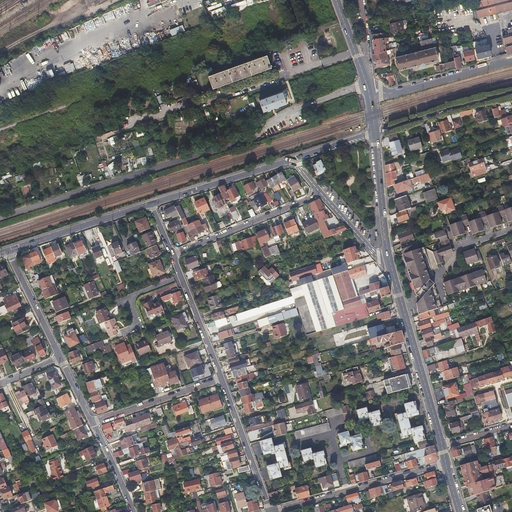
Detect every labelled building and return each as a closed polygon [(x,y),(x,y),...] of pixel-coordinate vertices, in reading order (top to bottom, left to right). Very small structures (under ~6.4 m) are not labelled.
[(149,11),(161,11),(160,0),(149,1),(149,11)] [(511,0),(476,0),(481,18),(491,16),(493,24),(498,23),(496,14),(511,9),(511,0)] [(403,31),(402,26),(401,21),(389,24),(392,34),(403,31)] [(511,33),(502,36),(507,54),(511,52),(511,33)] [(373,40),(374,54),(386,51),(384,45),(386,45),(386,42),(388,41),(387,38),(384,38),(373,40)] [(431,44),(431,42),(430,39),(418,42),(420,47),(431,44)] [(454,61),(455,65),(456,68),(461,67),(457,51),(463,49),(463,47),(469,46),(469,48),(472,47),(471,45),(471,43),(451,48),(454,61)] [(472,50),(475,59),(490,55),(488,45),(479,47),(479,45),(474,47),(474,48),(472,49),(472,50)] [(425,67),(425,65),(425,64),(438,60),(435,47),(395,57),(399,70),(420,65),(421,68),(425,67)] [(386,51),(374,54),(375,62),(388,59),(394,57),(393,53),(392,49),(390,50),(386,51)] [(475,59),(472,50),(463,52),(466,61),(475,59)] [(267,54),(238,64),(209,75),(214,88),(272,67),(267,54)] [(388,59),(375,62),(374,63),(374,68),(390,64),(388,59)] [(439,66),(441,70),(443,68),(455,65),(454,61),(439,65),(439,66)] [(64,65),(68,74),(73,71),(74,74),(77,73),(74,63),(71,64),(71,63),(64,65)] [(65,71),(56,75),(59,81),(68,78),(65,71)] [(388,80),(396,78),(395,71),(386,73),(388,80)] [(260,100),(262,105),(264,111),(287,103),(286,101),(284,94),(283,91),(260,100)] [(505,110),(502,111),(499,112),(496,103),(491,104),(494,118),(506,115),(505,110)] [(487,118),(486,114),(485,110),(476,112),(478,120),(487,118)] [(511,115),(501,119),(504,128),(505,127),(509,126),(510,126),(511,125),(511,115)] [(452,129),(451,127),(451,125),(449,126),(446,120),(439,123),(442,132),(452,129)] [(146,129),(136,132),(137,137),(148,134),(146,129)] [(442,139),(441,134),(439,130),(430,133),(429,133),(432,142),(442,139)] [(383,141),(383,148),(390,146),(393,155),(402,152),(396,134),(385,138),(383,141)] [(115,137),(109,139),(111,145),(118,143),(115,137)] [(422,148),(421,143),(419,138),(408,141),(411,151),(422,148)] [(448,150),(439,153),(442,162),(452,159),(453,160),(461,158),(458,149),(448,152),(448,150)] [(146,156),(134,159),(136,167),(148,164),(146,156)] [(312,165),(315,170),(318,174),(326,170),(321,159),(316,162),(316,163),(312,165)] [(394,185),(394,181),(396,180),(395,171),(395,170),(400,168),(399,164),(398,161),(392,163),(391,159),(387,160),(388,164),(385,165),(387,187),(394,185)] [(472,178),(479,175),(486,173),(482,159),(468,164),(472,178)] [(98,165),(108,179),(115,174),(112,170),(117,166),(114,161),(108,166),(104,161),(98,165)] [(273,176),(278,183),(285,179),(281,172),(273,176)] [(91,173),(78,177),(80,186),(85,185),(84,181),(93,179),(91,173)] [(428,173),(418,176),(419,180),(421,183),(430,180),(428,173)] [(270,188),(277,184),(278,183),(273,176),(265,181),(270,188)] [(261,189),(264,187),(267,185),(263,179),(257,182),(261,189)] [(288,183),(291,189),(293,192),(301,187),(296,179),(288,183)] [(407,180),(394,185),(397,193),(412,188),(409,180),(407,180)] [(246,193),(245,193),(247,196),(254,192),(252,189),(258,186),(255,181),(243,186),(246,193)] [(224,200),(229,198),(229,197),(226,191),(224,186),(218,188),(221,194),(224,200)] [(229,197),(229,198),(231,202),(235,200),(234,198),(238,196),(234,187),(226,191),(229,197)] [(438,200),(436,195),(434,190),(423,194),(427,203),(438,200)] [(221,209),(222,209),(223,208),(222,206),(227,204),(224,200),(221,194),(213,198),(216,204),(214,205),(215,207),(217,206),(218,208),(220,208),(221,209)] [(259,209),(258,208),(266,204),(262,196),(257,198),(255,194),(248,198),(255,211),(259,209)] [(408,209),(410,209),(406,196),(395,200),(399,212),(405,210),(408,209)] [(204,198),(199,200),(194,202),(200,213),(209,209),(204,198)] [(328,209),(324,204),(319,199),(308,204),(314,217),(315,218),(328,209)] [(438,203),(439,207),(440,211),(445,210),(446,213),(454,210),(450,199),(438,203)] [(499,227),(500,226),(501,226),(501,225),(502,225),(500,217),(505,215),(508,222),(510,222),(511,222),(511,206),(504,209),(503,205),(496,208),(498,212),(486,216),(485,212),(478,214),(480,219),(468,222),(466,215),(460,217),(461,221),(450,224),(447,216),(442,218),(446,227),(450,225),(454,237),(456,236),(458,237),(459,236),(462,234),(462,235),(464,235),(464,234),(465,233),(463,226),(469,224),(473,235),(475,234),(477,235),(478,233),(481,232),(481,233),(482,232),(482,231),(484,231),(482,224),(488,221),(491,229),(493,228),(495,229),(496,227),(498,226),(499,227)] [(176,217),(179,215),(176,209),(175,207),(175,206),(163,211),(166,218),(172,215),(173,218),(176,217)] [(176,209),(179,215),(181,219),(183,217),(178,206),(175,207),(176,209)] [(229,209),(233,216),(234,219),(239,217),(233,206),(229,209)] [(328,209),(315,218),(319,228),(324,238),(335,234),(333,229),(332,226),(336,217),(328,209)] [(405,210),(399,212),(396,213),(399,222),(408,219),(405,210)] [(139,232),(144,230),(149,228),(145,217),(135,222),(139,232)] [(302,223),(304,228),(306,233),(319,228),(315,218),(314,217),(302,223)] [(288,235),(294,233),(299,230),(294,219),(283,224),(288,235)] [(199,220),(187,225),(190,231),(201,225),(199,220)] [(172,232),(182,228),(184,227),(184,226),(182,226),(181,225),(179,226),(177,221),(168,224),(172,232)] [(190,231),(187,232),(188,235),(190,240),(191,242),(195,241),(192,236),(203,231),(204,232),(209,230),(205,224),(201,225),(190,231)] [(275,237),(279,235),(283,233),(280,225),(271,228),(275,237)] [(335,234),(341,232),(347,230),(343,225),(333,229),(335,234)] [(256,236),(260,246),(262,245),(261,243),(269,240),(265,230),(255,234),(256,236)] [(410,230),(398,234),(402,244),(413,240),(410,230)] [(147,246),(151,244),(155,242),(151,232),(142,236),(147,246)] [(179,241),(182,240),(185,239),(182,232),(176,234),(179,241)] [(259,259),(265,258),(261,248),(260,246),(256,236),(232,244),(234,251),(243,248),(243,249),(254,246),(255,250),(253,251),(254,253),(256,252),(259,259)] [(445,262),(444,258),(443,255),(453,252),(452,250),(454,247),(451,246),(449,239),(441,242),(443,249),(433,252),(437,264),(440,263),(441,265),(442,262),(445,262)] [(86,252),(83,246),(81,240),(73,243),(78,255),(86,252)] [(115,256),(118,254),(122,253),(117,242),(111,245),(115,256)] [(132,249),(134,253),(134,254),(140,252),(136,242),(126,246),(128,251),(132,249)] [(78,255),(73,243),(65,246),(69,258),(78,255)] [(401,246),(404,254),(413,251),(410,243),(401,246)] [(50,248),(54,257),(62,254),(58,245),(50,248)] [(146,249),(148,254),(150,258),(159,254),(156,245),(146,249)] [(265,258),(267,257),(269,256),(279,253),(277,247),(276,246),(267,249),(266,246),(261,248),(265,258)] [(355,246),(343,250),(344,255),(347,263),(359,259),(358,255),(356,251),(355,246)] [(47,262),(51,261),(55,259),(54,257),(50,248),(50,247),(42,250),(47,262)] [(411,281),(430,274),(429,272),(424,256),(426,255),(424,247),(413,251),(404,254),(403,254),(411,281)] [(468,265),(475,262),(483,260),(479,250),(476,251),(476,248),(463,253),(468,265)] [(40,263),(39,260),(36,252),(29,255),(32,263),(35,262),(36,265),(40,263)] [(117,260),(118,261),(118,262),(127,258),(125,253),(119,255),(121,258),(117,260)] [(510,262),(509,259),(508,256),(504,257),(503,253),(499,255),(503,265),(510,262)] [(32,263),(29,255),(21,258),(26,269),(33,266),(32,263)] [(103,267),(105,266),(107,266),(102,255),(98,256),(103,267)] [(199,258),(198,259),(197,259),(196,258),(195,257),(195,256),(185,260),(189,270),(201,265),(199,258)] [(495,256),(491,257),(487,259),(490,269),(499,266),(495,256)] [(154,277),(159,275),(164,273),(159,260),(149,265),(154,277)] [(376,290),(379,289),(381,288),(378,281),(369,284),(370,288),(360,292),(359,288),(354,289),(351,280),(362,276),(378,270),(375,261),(290,290),(292,297),(244,312),(246,317),(305,299),(316,332),(336,326),(332,313),(343,309),(356,306),(366,302),(365,298),(364,294),(376,290)] [(312,261),(300,265),(305,278),(317,274),(312,261)] [(0,265),(0,278),(8,274),(3,264),(0,265)] [(300,265),(288,269),(292,282),(305,278),(300,265)] [(264,267),(257,273),(266,284),(265,286),(270,287),(270,284),(279,276),(274,270),(270,273),(269,272),(264,267)] [(196,281),(200,280),(209,277),(205,268),(193,273),(196,281)] [(453,280),(451,278),(450,280),(451,282),(447,283),(447,282),(446,281),(444,282),(444,283),(442,283),(447,296),(487,282),(482,269),(481,270),(479,268),(478,271),(479,272),(475,273),(475,272),(474,271),(471,272),(471,273),(469,274),(469,273),(467,274),(466,275),(467,276),(463,277),(463,276),(461,274),(460,277),(453,280)] [(383,288),(388,286),(386,279),(382,273),(378,276),(381,281),(383,288)] [(431,277),(430,274),(411,281),(415,295),(430,279),(431,277)] [(205,288),(216,284),(215,283),(213,275),(209,277),(200,280),(203,289),(205,288)] [(354,289),(359,288),(365,286),(362,276),(351,280),(354,289)] [(39,280),(38,280),(42,290),(51,286),(47,277),(39,280)] [(417,301),(432,285),(431,282),(430,279),(415,295),(416,298),(417,301)] [(89,298),(93,297),(98,295),(92,282),(84,286),(89,298)] [(415,303),(418,314),(427,312),(439,307),(432,285),(417,301),(415,303)] [(51,286),(42,290),(45,299),(56,295),(52,286),(51,286)] [(386,296),(390,295),(388,286),(383,288),(381,288),(379,289),(381,298),(386,296)] [(365,298),(366,302),(381,298),(379,289),(376,290),(377,294),(371,296),(365,298)] [(160,297),(161,299),(162,301),(172,297),(174,303),(182,300),(179,291),(171,294),(171,293),(160,297)] [(5,304),(5,305),(5,306),(0,308),(0,315),(13,309),(14,312),(22,308),(15,295),(4,300),(6,304),(5,304)] [(208,298),(209,304),(211,310),(222,307),(218,295),(208,298)] [(381,298),(366,302),(356,306),(343,309),(332,313),(336,326),(357,320),(354,313),(351,314),(345,316),(345,314),(366,308),(365,306),(367,305),(369,312),(380,309),(378,301),(387,298),(386,296),(381,298)] [(68,307),(66,302),(64,297),(53,301),(57,312),(68,307)] [(145,307),(146,312),(148,316),(154,314),(155,315),(164,312),(160,301),(154,304),(151,305),(151,303),(150,302),(144,304),(146,307),(145,307)] [(103,323),(111,320),(109,315),(107,316),(106,312),(104,308),(95,312),(96,315),(95,316),(98,325),(103,323)] [(296,308),(277,315),(257,321),(259,328),(298,315),(296,308)] [(215,321),(225,318),(223,314),(227,313),(226,310),(212,315),(214,321),(215,321)] [(427,312),(418,314),(420,321),(429,318),(429,316),(435,314),(433,310),(427,312)] [(390,318),(389,315),(388,311),(380,314),(382,321),(390,318)] [(70,319),(69,315),(67,312),(56,316),(58,324),(70,319)] [(184,312),(177,316),(172,318),(177,330),(187,325),(186,321),(188,320),(184,312)] [(492,322),(491,320),(491,317),(472,324),(473,328),(492,322)] [(226,318),(225,318),(215,321),(217,327),(227,323),(226,318)] [(28,330),(25,324),(22,319),(12,324),(18,335),(28,330)] [(117,334),(116,332),(115,330),(118,329),(114,319),(111,320),(103,323),(109,337),(117,334)] [(429,323),(428,323),(427,320),(418,323),(421,331),(431,327),(429,323)] [(272,327),(273,332),(276,339),(287,336),(283,323),(272,327)] [(471,324),(456,329),(459,337),(465,335),(464,331),(472,328),(471,324)] [(373,338),(400,330),(399,326),(393,327),(393,325),(371,331),(371,332),(373,338)] [(160,334),(158,335),(156,336),(161,348),(164,346),(169,344),(173,343),(168,331),(164,332),(162,328),(158,330),(160,334)] [(68,336),(66,337),(64,338),(69,348),(79,343),(72,330),(70,329),(67,330),(67,332),(68,336)] [(234,336),(233,332),(232,329),(218,334),(220,340),(234,336)] [(424,339),(433,336),(431,329),(421,332),(424,339)] [(452,340),(459,338),(459,337),(456,329),(450,331),(449,331),(452,340)] [(398,344),(404,342),(400,330),(373,338),(368,339),(369,344),(379,342),(380,342),(384,341),(385,340),(388,339),(389,344),(383,345),(384,348),(386,347),(392,345),(398,344)] [(433,336),(424,339),(419,341),(421,349),(432,345),(431,344),(433,344),(432,342),(433,342),(432,339),(434,339),(435,339),(438,338),(438,335),(440,334),(439,331),(436,332),(437,335),(433,336)] [(373,338),(371,332),(336,342),(338,348),(368,339),(373,338)] [(135,347),(137,350),(139,354),(150,349),(146,339),(138,342),(140,345),(135,347)] [(37,350),(39,353),(40,357),(46,354),(39,340),(33,343),(36,350),(37,350)] [(95,349),(96,350),(96,351),(101,349),(104,348),(101,341),(87,346),(89,351),(95,349)] [(225,350),(228,359),(236,357),(234,352),(232,345),(231,341),(224,343),(226,350),(225,350)] [(120,353),(118,354),(121,363),(131,360),(132,362),(136,360),(130,344),(126,346),(124,342),(114,346),(117,352),(119,351),(120,353)] [(400,353),(398,344),(392,345),(386,347),(387,351),(390,350),(391,355),(394,354),(400,353)] [(452,346),(441,349),(442,354),(453,351),(452,346)] [(22,354),(25,362),(26,363),(36,358),(31,349),(22,354)] [(70,357),(70,358),(72,363),(80,360),(76,351),(69,353),(70,357)] [(197,351),(190,354),(184,357),(188,368),(201,362),(197,351)] [(16,366),(21,364),(25,362),(22,354),(21,352),(12,357),(16,366)] [(389,362),(390,367),(392,371),(406,367),(406,363),(404,364),(401,354),(385,359),(386,362),(386,363),(389,362)] [(228,359),(230,365),(239,362),(238,356),(236,357),(228,359)] [(94,364),(93,363),(93,362),(91,362),(90,359),(81,362),(85,375),(95,372),(92,365),(94,364)] [(428,371),(433,370),(439,368),(440,371),(448,369),(445,360),(426,366),(428,371)] [(230,365),(232,371),(241,369),(239,362),(230,365)] [(170,383),(167,374),(166,371),(163,364),(145,370),(150,383),(155,381),(157,387),(170,383)] [(234,378),(235,377),(246,374),(245,371),(255,368),(254,365),(253,365),(245,368),(241,369),(232,371),(234,378)] [(352,382),(352,383),(355,382),(355,383),(362,381),(360,371),(358,371),(357,366),(345,370),(346,374),(343,374),(344,379),(347,379),(350,382),(352,382)] [(511,366),(501,370),(502,371),(494,373),(486,375),(486,376),(478,378),(469,381),(472,390),(488,385),(489,385),(497,383),(505,380),(504,379),(511,376),(511,366)] [(456,367),(450,369),(443,371),(446,381),(459,376),(456,367)] [(170,383),(170,384),(170,385),(178,382),(175,371),(167,374),(170,383)] [(56,384),(58,383),(59,383),(54,372),(46,375),(52,389),(57,386),(56,384)] [(236,384),(237,384),(245,381),(247,381),(246,374),(235,377),(236,381),(235,382),(236,384)] [(411,387),(409,380),(407,374),(383,380),(387,394),(411,387)] [(455,397),(455,398),(456,400),(457,400),(462,398),(473,395),(472,390),(469,381),(467,374),(461,376),(466,393),(458,395),(455,383),(443,387),(446,399),(455,397)] [(89,393),(98,390),(103,388),(100,378),(86,383),(89,393)] [(237,384),(239,390),(247,388),(245,381),(237,384)] [(27,397),(31,395),(36,393),(31,383),(22,387),(24,390),(27,397)] [(297,391),(298,391),(298,392),(297,392),(297,393),(295,393),(297,400),(310,397),(306,384),(296,386),(297,391)] [(239,390),(241,398),(251,395),(249,387),(247,388),(239,390)] [(27,397),(24,390),(15,395),(20,405),(29,401),(27,397)] [(97,403),(101,402),(97,391),(98,390),(89,393),(92,402),(96,400),(97,403)] [(375,397),(374,394),(373,390),(366,392),(368,399),(375,397)] [(251,395),(241,398),(243,404),(261,399),(263,398),(261,392),(251,395)] [(485,425),(493,422),(502,420),(499,412),(493,392),(474,398),(476,405),(481,403),(484,414),(482,414),(485,425)] [(57,398),(59,403),(61,407),(71,402),(67,394),(57,398)] [(222,406),(219,400),(217,395),(208,398),(212,410),(222,406)] [(212,410),(208,398),(198,401),(203,413),(212,410)] [(108,399),(101,402),(97,403),(93,405),(96,414),(107,410),(106,408),(111,406),(108,399)] [(261,399),(243,404),(246,414),(254,412),(253,407),(256,406),(255,404),(262,402),(261,399)] [(316,399),(295,405),(297,414),(303,412),(305,411),(307,411),(309,415),(316,413),(315,409),(318,408),(316,399)] [(447,417),(451,416),(455,415),(452,406),(454,406),(453,405),(457,404),(456,400),(444,404),(445,408),(447,417)] [(191,406),(189,406),(187,407),(185,401),(182,402),(182,403),(173,407),(176,415),(189,411),(190,414),(193,413),(191,406)] [(418,441),(425,439),(422,426),(411,429),(408,417),(419,415),(415,401),(404,404),(406,412),(396,415),(402,436),(412,434),(414,442),(418,441)] [(34,410),(36,415),(37,415),(39,414),(42,421),(43,421),(51,417),(44,404),(41,406),(34,410)] [(69,420),(78,415),(77,414),(76,414),(73,407),(65,412),(69,420)] [(341,407),(333,409),(325,411),(327,418),(343,414),(341,407)] [(383,424),(381,417),(379,410),(368,413),(366,407),(356,410),(359,421),(369,418),(371,427),(383,424)] [(284,408),(277,410),(279,419),(286,417),(284,408)] [(458,422),(451,424),(453,432),(460,431),(459,429),(464,428),(462,423),(465,422),(464,420),(469,418),(473,417),(475,422),(481,420),(479,413),(473,415),(472,415),(460,418),(461,422),(458,422)] [(74,429),(82,425),(78,417),(79,416),(78,415),(69,420),(74,429)] [(130,422),(130,423),(126,424),(127,427),(143,421),(149,419),(147,415),(134,420),(134,421),(130,422)] [(260,415),(249,418),(251,427),(262,424),(260,415)] [(214,420),(215,423),(216,427),(226,424),(223,416),(214,420)] [(127,427),(126,424),(126,423),(124,424),(122,419),(114,422),(116,428),(117,430),(126,427),(127,427)] [(143,421),(127,427),(126,427),(127,431),(144,425),(143,421)] [(284,422),(273,425),(274,429),(273,429),(275,433),(276,433),(277,437),(287,434),(284,422)] [(330,430),(329,426),(328,422),(293,432),(296,439),(330,430)] [(102,426),(103,430),(105,434),(112,431),(112,429),(110,423),(102,426)] [(157,427),(156,425),(156,423),(141,429),(142,432),(157,427)] [(87,435),(82,425),(74,429),(78,439),(87,435)] [(188,427),(182,429),(175,431),(176,437),(190,432),(188,427)] [(270,438),(269,434),(268,430),(257,433),(259,441),(270,438)] [(365,448),(363,441),(361,434),(350,437),(348,432),(338,434),(341,445),(350,442),(353,451),(365,448)] [(58,445),(53,434),(47,437),(52,448),(58,445)] [(29,439),(30,439),(31,438),(30,435),(23,438),(25,441),(26,441),(32,453),(35,451),(29,439)] [(215,439),(216,442),(217,445),(231,440),(229,435),(215,439)] [(122,450),(128,448),(135,445),(131,436),(126,438),(126,439),(124,440),(119,442),(122,450)] [(46,451),(52,448),(47,437),(42,439),(44,443),(46,446),(45,447),(46,451)] [(487,449),(488,449),(496,447),(496,446),(493,437),(484,440),(487,449)] [(188,445),(190,444),(192,444),(193,445),(205,442),(204,439),(201,440),(200,438),(191,441),(179,445),(181,451),(185,449),(184,445),(188,444),(188,445)] [(270,438),(259,441),(263,455),(274,452),(277,463),(267,466),(270,480),(282,477),(279,469),(289,466),(283,444),(273,447),(271,438),(270,438)] [(3,451),(8,449),(3,439),(0,439),(0,446),(2,451),(3,451)] [(420,448),(423,447),(427,446),(425,439),(418,441),(420,448)] [(221,445),(222,448),(223,451),(233,448),(231,441),(221,445)] [(181,451),(179,445),(179,444),(169,447),(170,450),(175,449),(177,456),(178,458),(183,457),(181,451)] [(418,460),(419,463),(420,465),(435,461),(437,457),(434,445),(404,454),(406,462),(418,458),(418,460)] [(96,455),(94,451),(92,446),(82,451),(86,460),(96,455)] [(496,447),(488,449),(489,453),(493,452),(494,454),(495,454),(496,456),(502,454),(500,446),(496,447)] [(132,457),(136,456),(139,455),(140,456),(150,453),(148,448),(143,450),(144,452),(139,454),(136,447),(129,449),(132,457)] [(188,455),(192,454),(195,453),(193,447),(189,448),(190,451),(187,452),(188,455)] [(214,447),(200,451),(202,457),(216,452),(215,450),(214,447)] [(457,457),(465,455),(463,449),(457,451),(456,447),(453,448),(451,451),(453,458),(457,457)] [(327,465),(325,458),(323,451),(312,454),(311,448),(300,451),(304,462),(313,459),(315,468),(327,465)] [(11,456),(8,449),(3,451),(6,458),(8,457),(11,456)] [(225,454),(225,455),(225,456),(222,456),(223,461),(225,461),(229,459),(238,457),(236,450),(227,452),(227,453),(225,454)] [(474,453),(465,455),(457,457),(458,461),(478,456),(476,452),(474,453)] [(365,465),(378,461),(376,454),(348,462),(350,469),(365,465)] [(465,486),(466,485),(496,477),(494,469),(495,470),(504,467),(504,468),(511,466),(511,457),(510,458),(502,460),(502,459),(493,462),(492,464),(481,468),(480,467),(478,465),(461,470),(465,486)] [(135,462),(139,470),(149,467),(146,458),(135,462)] [(230,462),(231,465),(231,468),(240,466),(238,458),(230,460),(230,462)] [(418,458),(406,462),(408,469),(417,466),(416,461),(418,460),(418,458)] [(52,476),(54,481),(57,480),(64,478),(59,465),(61,465),(58,459),(48,463),(50,468),(50,469),(53,476),(52,476)] [(175,470),(178,469),(175,459),(172,460),(167,461),(169,466),(174,465),(175,470)] [(379,461),(378,461),(365,465),(366,469),(381,465),(379,461)] [(461,470),(478,465),(477,461),(460,466),(461,470)] [(95,466),(96,470),(98,474),(106,471),(103,463),(95,466)] [(128,474),(123,475),(125,479),(129,478),(131,483),(141,481),(138,470),(130,473),(128,474)] [(369,480),(368,476),(367,472),(358,475),(360,482),(369,480)] [(426,477),(426,479),(427,480),(435,478),(433,472),(423,475),(424,478),(426,477)] [(215,485),(215,486),(216,486),(221,485),(218,473),(210,475),(211,481),(210,482),(211,486),(215,485)] [(330,475),(320,478),(323,488),(332,485),(332,484),(338,482),(336,476),(330,478),(330,475)] [(470,497),(475,495),(486,492),(506,485),(503,475),(496,477),(466,485),(470,497)] [(405,483),(407,487),(420,483),(418,477),(409,480),(410,484),(408,484),(408,482),(405,483)] [(435,478),(427,480),(426,481),(423,482),(425,488),(437,485),(435,478)] [(88,489),(92,488),(96,487),(99,485),(97,479),(86,483),(88,489)] [(144,493),(154,491),(160,489),(158,479),(142,483),(143,488),(141,488),(143,494),(144,493)] [(183,484),(184,488),(186,492),(200,489),(199,480),(183,484)] [(407,487),(405,483),(404,480),(391,484),(392,485),(390,486),(391,488),(389,488),(390,492),(407,487)] [(294,486),(296,493),(298,499),(310,496),(307,486),(300,488),(299,484),(294,486)] [(114,490),(113,487),(112,485),(95,491),(97,499),(106,496),(105,493),(114,490)] [(369,490),(369,491),(366,492),(368,499),(385,494),(382,486),(369,490)] [(4,499),(8,498),(12,496),(8,487),(1,490),(4,499)] [(227,497),(226,493),(225,489),(216,492),(218,499),(227,497)] [(154,491),(144,493),(147,504),(157,502),(154,491)] [(486,492),(475,495),(477,500),(478,500),(480,506),(480,505),(489,503),(489,502),(486,492)] [(28,493),(23,494),(18,496),(19,500),(20,500),(21,504),(41,498),(39,493),(29,496),(28,493)] [(247,505),(247,503),(244,493),(234,496),(235,499),(236,502),(238,507),(242,506),(247,505)] [(348,501),(350,500),(353,499),(355,503),(359,502),(356,493),(346,496),(348,501)] [(410,511),(411,511),(418,510),(425,508),(421,493),(406,498),(410,511)] [(109,505),(108,501),(106,496),(97,499),(100,509),(109,505)] [(55,500),(45,504),(47,511),(57,511),(59,511),(55,500)] [(249,511),(253,511),(254,511),(259,510),(255,500),(247,503),(247,505),(248,508),(249,511)] [(227,502),(223,503),(219,504),(221,511),(227,511),(230,511),(227,502)]
